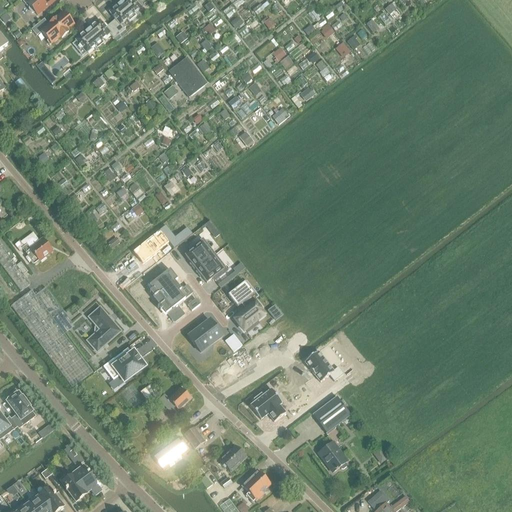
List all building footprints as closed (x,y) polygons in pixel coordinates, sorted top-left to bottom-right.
[(37,16),(55,2),(53,0),(21,0),(26,5),(27,4),(29,7),(29,10),(32,13),(35,14),(37,16)] [(137,17),(134,14),(141,8),(133,0),(125,0),(122,3),(118,6),(110,13),(115,20),(111,24),(120,35),(125,31),(121,25),(127,20),(129,23),(137,17)] [(209,4),(204,8),(208,14),(213,9),(209,4)] [(392,5),(385,10),(389,16),(396,11),(392,5)] [(67,32),(74,26),(63,13),(56,19),(50,25),(49,25),(44,20),(31,30),(36,37),(41,33),(51,45),(60,37),(62,39),(68,33),(67,32)] [(102,41),(110,35),(114,40),(120,35),(111,24),(105,29),(100,22),(90,30),(86,33),(76,42),(86,54),(95,47),(97,50),(104,44),(102,41)] [(372,22),(367,26),(373,34),(379,31),(372,22)] [(22,37),(18,31),(14,35),(13,35),(17,40),(18,40),(22,37)] [(0,50),(8,44),(0,33),(0,50)] [(280,49),(272,55),(278,63),(286,57),(280,49)] [(207,85),(187,59),(169,73),(189,99),(207,85)] [(321,63),(316,67),(321,73),(326,69),(321,63)] [(49,72),(42,64),(37,68),(44,76),(49,72)] [(159,65),(152,71),(156,76),(163,71),(159,65)] [(66,81),(74,76),(73,75),(71,72),(64,78),(66,81)] [(247,74),(241,79),(246,86),(252,81),(247,74)] [(255,85),(248,90),(255,98),(261,93),(255,85)] [(172,88),(164,94),(169,101),(177,94),(172,88)] [(82,94),(76,98),(81,105),(86,100),(82,94)] [(251,100),(246,104),(247,106),(249,105),(252,109),(256,106),(251,100)] [(122,103),(116,108),(121,114),(127,109),(122,103)] [(199,116),(193,120),(197,126),(203,122),(199,116)] [(58,128),(52,132),(56,138),(62,133),(58,128)] [(246,134),(239,139),(247,150),(254,144),(246,134)] [(174,148),(166,154),(170,160),(179,154),(174,148)] [(186,169),(181,173),(187,180),(192,176),(186,169)] [(30,285),(0,244),(0,205),(2,204),(0,201),(0,192),(1,191),(0,189),(0,266),(20,293),(30,285)] [(53,252),(49,248),(43,240),(40,243),(33,234),(21,243),(20,242),(15,246),(20,252),(23,250),(28,257),(25,259),(29,264),(32,262),(34,265),(38,262),(39,263),(40,262),(41,262),(45,259),(45,258),(53,252)] [(116,239),(109,245),(113,250),(120,245),(116,239)] [(192,253),(186,257),(196,270),(215,256),(202,240),(190,250),(192,253)] [(215,256),(196,270),(207,284),(212,279),(214,282),(227,272),(215,256)] [(28,272),(21,263),(17,266),(24,276),(28,272)] [(166,299),(183,285),(167,264),(158,271),(160,274),(151,280),(153,283),(145,289),(160,310),(165,306),(166,308),(168,307),(166,305),(169,303),(166,299)] [(246,282),(228,296),(237,308),(241,305),(244,308),(244,309),(256,300),(259,298),(246,282)] [(94,375),(64,335),(74,327),(46,289),(35,296),(32,291),(11,307),(73,390),(94,375)] [(196,300),(188,306),(192,312),(200,305),(196,300)] [(261,308),(256,300),(244,309),(244,308),(235,315),(240,321),(237,323),(243,331),(245,330),(247,333),(259,324),(256,321),(264,316),(259,310),(261,308)] [(275,305),(267,311),(275,321),(283,316),(275,305)] [(120,333),(100,309),(89,319),(96,327),(95,328),(95,334),(96,335),(87,342),(97,353),(120,333)] [(199,354),(221,337),(209,322),(187,338),(199,354)] [(233,336),(225,342),(233,353),(242,347),(233,336)] [(125,351),(106,365),(116,378),(122,373),(127,379),(147,364),(146,363),(148,362),(143,355),(141,357),(136,350),(128,356),(125,351)] [(145,401),(132,384),(119,393),(132,410),(145,401)] [(160,398),(151,386),(141,393),(150,406),(160,398)] [(185,406),(191,400),(181,390),(169,402),(164,397),(160,401),(177,420),(188,410),(185,406)] [(274,391),(252,407),(263,421),(270,416),(276,424),(288,415),(282,407),(284,405),(274,391)] [(36,417),(29,408),(22,398),(22,399),(18,394),(16,396),(16,395),(8,401),(9,402),(7,403),(17,416),(11,420),(17,428),(19,430),(36,417)] [(351,417),(336,398),(312,416),(327,435),(351,417)] [(17,428),(11,420),(9,418),(5,422),(0,415),(0,440),(0,441),(17,428)] [(50,425),(38,434),(43,440),(55,431),(50,425)] [(205,443),(194,428),(184,436),(195,451),(205,443)] [(190,452),(182,442),(180,444),(178,441),(171,446),(167,441),(154,451),(158,456),(154,459),(163,471),(169,466),(168,465),(181,455),(182,457),(190,452)] [(347,463),(333,443),(319,454),(324,460),(325,460),(328,464),(326,465),(333,474),(340,468),(341,470),(343,470),(346,468),(347,466),(345,464),(347,463)] [(231,474),(246,459),(235,447),(219,462),(231,474)] [(385,459),(382,454),(377,458),(380,463),(385,459)] [(100,491),(88,475),(90,475),(89,473),(88,474),(80,465),(69,473),(86,495),(86,494),(90,490),(94,496),(100,491)] [(86,495),(69,473),(59,481),(66,490),(65,491),(66,492),(67,491),(76,503),(86,495)] [(261,494),(270,486),(263,478),(264,477),(260,474),(259,475),(258,473),(243,488),(248,494),(245,496),(253,504),(254,502),(255,503),(263,496),(261,494)] [(212,486),(205,477),(200,481),(207,490),(212,486)] [(57,511),(63,508),(55,496),(56,495),(55,494),(54,495),(50,489),(40,497),(37,494),(50,511),(57,511)] [(396,511),(409,502),(406,497),(390,509),(386,505),(389,502),(392,499),(387,493),(384,496),(383,496),(371,507),(375,511),(396,511)] [(50,511),(37,494),(25,503),(31,511),(50,511)] [(31,511),(25,503),(13,511),(12,511),(31,511)] [(246,511),(249,511),(243,503),(237,508),(239,511),(246,511)]
